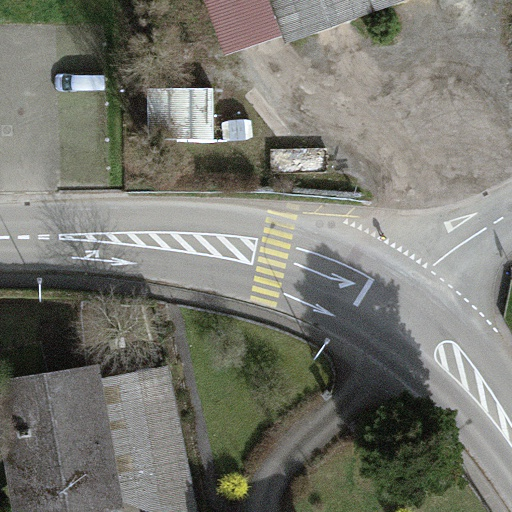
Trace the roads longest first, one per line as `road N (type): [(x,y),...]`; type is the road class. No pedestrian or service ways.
road 1 (primary): [(383,313),(265,257),(86,235),(0,235)]
road 2 (primary): [(511,456),(479,404),(383,313)]
road 3 (unclassified): [(383,313),(457,241),(511,210)]
